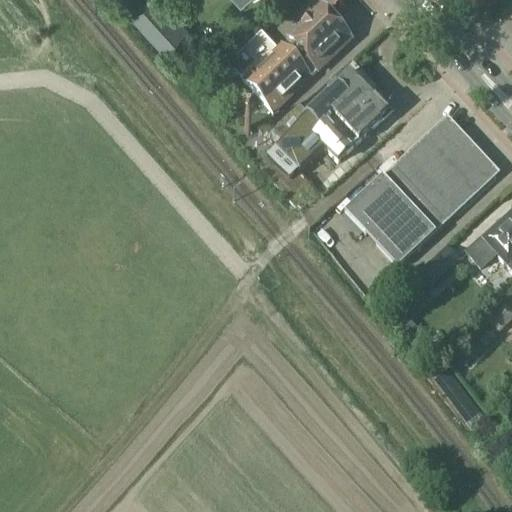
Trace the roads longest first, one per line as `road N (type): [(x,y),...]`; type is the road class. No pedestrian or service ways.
road 1 (track): [(0,83),(44,79),(91,102),(250,279)]
road 2 (track): [(59,511),(250,279)]
